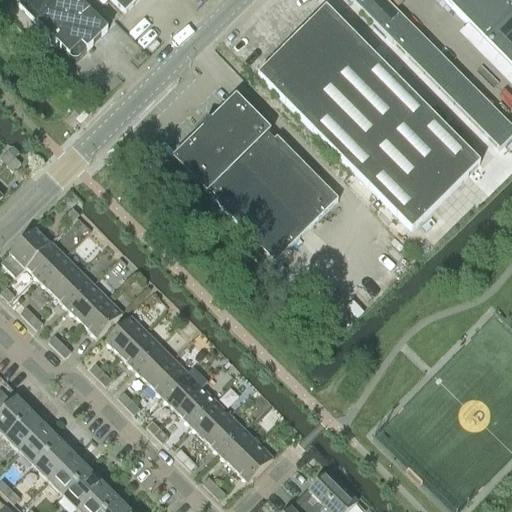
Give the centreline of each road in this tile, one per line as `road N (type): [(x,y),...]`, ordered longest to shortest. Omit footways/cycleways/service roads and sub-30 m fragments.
road 1 (residential): [(206,511),(73,382),(48,381),(0,334)]
road 2 (unclassified): [(70,166),(238,0)]
